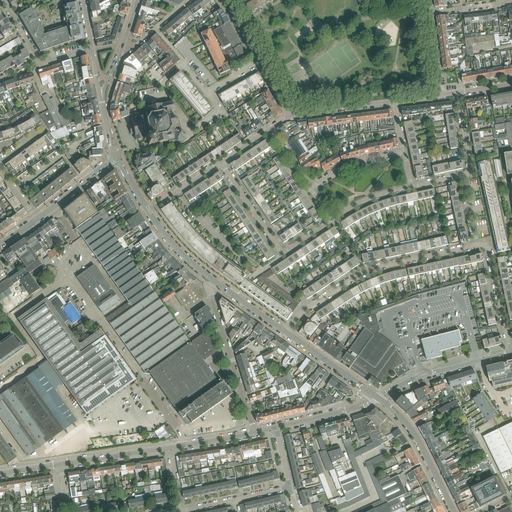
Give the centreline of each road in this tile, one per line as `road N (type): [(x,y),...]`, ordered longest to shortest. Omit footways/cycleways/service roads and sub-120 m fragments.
road 1 (residential): [(476,245),(367,271),(309,306),(287,333)]
road 2 (residential): [(215,282),(213,303),(254,432)]
road 3 (tertiary): [(377,398),(421,375),(511,352)]
road 4 (tertiary): [(453,511),(414,434),(377,398)]
